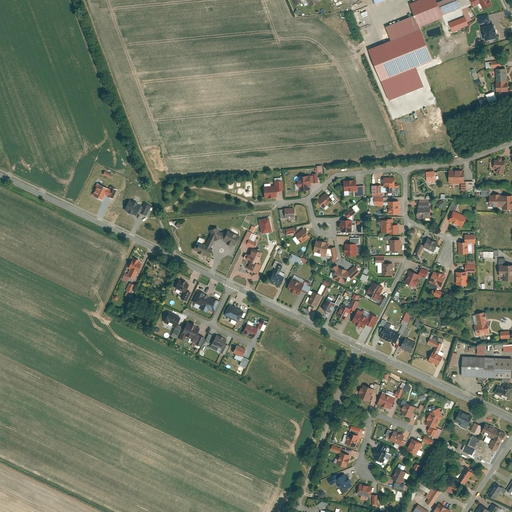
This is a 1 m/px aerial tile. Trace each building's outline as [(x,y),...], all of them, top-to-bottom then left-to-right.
[(437,0),(418,0),(410,3),(415,15),(420,27),(444,17),(443,15),(438,2),(437,0)] [(458,0),(444,0),(438,2),(443,15),(462,7),(458,0)] [(492,4),(490,0),(471,0),(475,6),(480,3),(484,9),(492,4)] [(369,50),(381,81),(433,60),(420,27),(415,15),(387,26),(393,41),(369,50)] [(463,18),(458,20),(459,23),(450,27),(452,31),(466,25),(463,18)] [(493,25),(483,28),(486,39),(495,37),(493,25)] [(496,69),(497,83),(506,82),(505,69),(496,69)] [(497,83),(495,83),(495,91),(507,91),(507,82),(506,82),(497,83)] [(493,92),(485,95),(488,102),(496,99),(493,92)] [(495,160),(494,169),(497,169),(497,174),(505,174),(506,161),(495,160)] [(450,171),(450,184),(465,183),(464,170),(450,171)] [(312,191),(311,184),(318,183),(318,174),(312,175),(312,176),(298,177),(299,192),(312,191)] [(436,183),(429,183),(429,174),(418,174),(418,185),(426,185),(426,193),(436,193),(436,183)] [(395,178),(384,179),(384,189),(396,189),(395,178)] [(277,197),(277,191),(284,190),(283,180),(274,181),(275,185),(263,186),(264,198),(277,197)] [(364,186),(357,187),(357,181),(344,182),(345,193),(356,191),(357,196),(365,196),(364,186)] [(90,196),(101,201),(104,196),(108,188),(96,183),(90,196)] [(108,188),(104,196),(111,199),(116,189),(109,186),(108,188)] [(382,187),(372,187),(372,195),(382,195),(382,187)] [(317,201),(325,210),(335,202),(327,193),(317,201)] [(490,196),(490,207),(504,207),(504,196),(490,196)] [(384,198),(375,199),(375,207),(384,206),(384,198)] [(131,201),(127,200),(123,210),(125,211),(125,212),(130,215),(131,214),(135,216),(140,205),(136,203),(131,200),(131,201)] [(143,202),(138,213),(145,216),(150,206),(143,202)] [(400,202),(389,203),(389,215),(400,214),(400,202)] [(429,202),(419,202),(419,209),(417,209),(417,219),(431,219),(431,206),(429,206),(429,202)] [(285,209),(287,220),(298,218),(297,208),(285,209)] [(353,209),(345,215),(350,220),(357,214),(353,209)] [(454,212),(450,221),(463,228),(467,218),(454,212)] [(264,219),(259,220),(262,233),(271,231),(269,220),(265,221),(264,219)] [(391,235),(400,235),(400,226),(394,226),(394,220),(382,220),(382,233),(390,233),(391,235)] [(342,222),(342,233),(354,233),(353,222),(342,222)] [(211,234),(206,245),(212,248),(216,241),(221,239),(224,241),(227,235),(220,232),(219,229),(211,231),(211,234)] [(295,237),(302,246),(311,239),(304,230),(295,237)] [(229,231),(227,235),(224,241),(225,241),(225,243),(236,248),(241,237),(229,231)] [(243,245),(252,250),(254,251),(257,244),(255,243),(258,237),(249,233),(243,245)] [(466,235),(466,243),(459,243),(460,255),(472,255),(472,244),(476,244),(476,234),(466,235)] [(429,238),(425,246),(420,243),(416,253),(421,255),(424,248),(435,253),(440,243),(429,238)] [(391,252),(402,252),(402,241),(391,241),(391,252)] [(212,248),(206,245),(198,242),(194,251),(209,258),(213,249),(212,248)] [(318,242),(315,253),(330,257),(332,245),(318,242)] [(357,245),(346,245),(346,258),(357,258),(357,245)] [(247,260),(251,262),(258,265),(258,264),(263,255),(254,251),(252,250),(247,260)] [(305,263),(307,260),(291,253),(287,261),(294,264),(295,262),(299,264),(300,261),(305,263)] [(133,258),(128,269),(130,270),(127,276),(134,279),(141,265),(138,263),(139,261),(133,258)] [(511,265),(506,266),(506,258),(499,259),(499,266),(499,276),(504,276),(504,281),(511,280),(511,265)] [(258,265),(251,262),(248,269),(258,275),(262,266),(258,264),(258,265)] [(282,267),(277,264),(268,282),(279,287),(285,275),(279,272),(282,267)] [(382,264),(383,277),(394,276),(394,264),(382,264)] [(466,265),(466,273),(457,273),(457,286),(469,286),(469,273),(477,273),(477,265),(466,265)] [(339,267),(333,270),(335,276),(334,281),(346,285),(347,285),(353,281),(361,274),(355,267),(349,272),(340,270),(339,267)] [(415,288),(421,276),(426,279),(429,272),(422,268),(419,275),(411,271),(405,283),(415,288)] [(438,274),(435,272),(430,283),(442,288),(447,276),(439,272),(438,274)] [(179,279),(174,288),(185,293),(190,284),(179,279)] [(293,280),(288,290),(299,295),(304,285),(293,280)] [(388,299),(381,295),(384,288),(373,282),(365,298),(383,308),(388,299)] [(130,283),(125,296),(130,297),(134,285),(130,283)] [(321,285),(317,293),(324,296),(328,288),(321,285)] [(435,289),(432,295),(439,298),(442,292),(435,289)] [(209,310),(215,313),(221,301),(212,297),(211,300),(207,298),(208,296),(198,291),(193,302),(201,306),(200,309),(208,313),(209,310)] [(313,292),(308,303),(317,307),(322,296),(313,292)] [(335,304),(327,299),(322,309),(330,313),(335,304)] [(346,321),(351,310),(356,312),(360,303),(353,299),(349,307),(342,304),(336,316),(346,321)] [(228,305),(222,320),(241,328),(244,322),(240,320),(243,312),(228,305)] [(163,323),(175,329),(181,317),(169,311),(163,323)] [(474,326),(476,335),(489,333),(485,312),(477,314),(480,325),(474,326)] [(368,318),(356,313),(352,324),(363,329),(368,318)] [(202,328),(187,322),(182,334),(197,341),(202,328)] [(261,329),(248,323),(243,333),(257,339),(261,329)] [(380,337),(395,344),(400,334),(385,326),(380,337)] [(211,345),(223,351),(227,341),(215,335),(211,345)] [(401,348),(411,353),(416,342),(405,337),(401,348)] [(435,347),(433,351),(429,361),(439,366),(444,356),(438,353),(443,344),(431,338),(428,344),(435,347)] [(485,344),(476,344),(476,355),(485,355),(485,344)] [(248,350),(237,346),(233,354),(244,359),(248,350)] [(453,352),(448,366),(452,367),(457,354),(453,352)] [(511,359),(463,357),(462,377),(487,377),(511,377),(511,359)] [(359,381),(353,393),(366,398),(371,386),(359,381)] [(372,389),(378,391),(380,385),(374,383),(372,389)] [(497,386),(493,393),(509,401),(511,394),(511,386),(505,383),(502,389),(497,386)] [(396,396),(382,390),(376,403),(391,409),(396,396)] [(401,413),(411,418),(417,407),(406,402),(401,413)] [(430,412),(424,422),(436,428),(441,416),(439,406),(429,409),(430,412)] [(468,412),(456,406),(450,417),(463,423),(468,412)] [(482,426),(474,422),(470,430),(478,434),(479,433),(482,426)] [(506,433),(484,423),(482,426),(479,433),(490,438),(488,443),(486,446),(495,450),(497,451),(506,433)] [(385,437),(395,442),(400,432),(390,427),(385,437)] [(344,443),(355,447),(359,435),(348,431),(344,443)] [(402,446),(414,452),(420,440),(408,435),(402,446)] [(421,440),(431,444),(433,440),(424,435),(421,440)] [(482,440),(471,435),(466,445),(464,444),(461,450),(471,455),(471,454),(488,463),(492,456),(495,450),(486,446),(488,443),(482,440)] [(369,454),(379,459),(381,455),(385,457),(388,450),(383,448),(385,444),(376,440),(369,454)] [(331,445),(329,450),(339,453),(341,448),(331,445)] [(336,464),(347,467),(351,455),(340,451),(336,464)] [(396,480),(402,469),(392,463),(386,474),(396,480)] [(461,482),(469,470),(461,464),(453,476),(461,482)] [(346,485),(349,483),(348,480),(349,479),(345,473),(344,473),(342,470),(336,474),(334,471),(325,476),(329,483),(333,480),(339,491),(347,487),(346,485)] [(438,486),(450,491),(454,482),(442,477),(438,486)] [(499,484),(491,479),(482,491),(490,497),(499,484)] [(372,485),(360,482),(357,494),(370,497),(372,485)] [(428,503),(437,489),(429,483),(421,494),(424,496),(421,498),(428,503)] [(322,500),(316,505),(320,510),(326,504),(322,500)] [(445,511),(448,508),(434,500),(429,508),(430,508),(427,511),(445,511)] [(485,507),(476,501),(468,511),(490,511),(495,505),(489,501),(485,507)]
